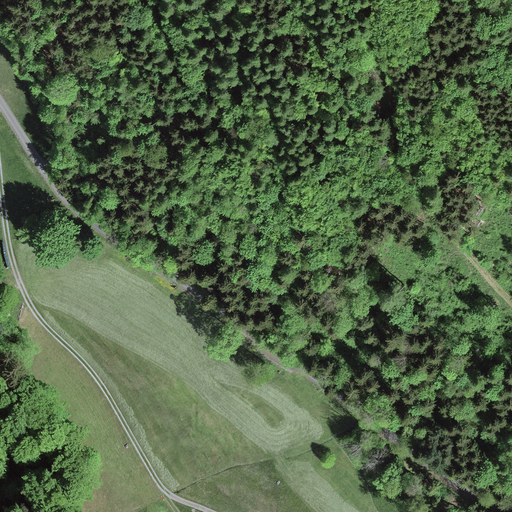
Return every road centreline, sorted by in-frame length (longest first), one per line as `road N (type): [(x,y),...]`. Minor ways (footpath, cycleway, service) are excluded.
road 1 (unclassified): [(0,100),(78,211),(468,493),(511,509)]
road 2 (track): [(205,511),(162,489),(99,379),(36,314),(17,273),(0,170)]
road 3 (track): [(384,0),(389,91),(412,180),(435,221),(511,303)]
road 4 (track): [(52,184),(65,81),(56,0)]
